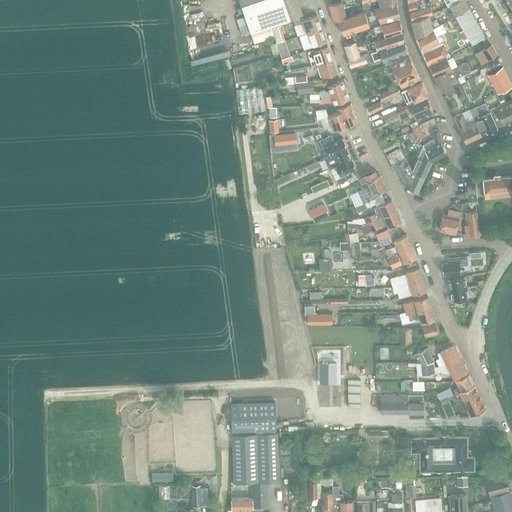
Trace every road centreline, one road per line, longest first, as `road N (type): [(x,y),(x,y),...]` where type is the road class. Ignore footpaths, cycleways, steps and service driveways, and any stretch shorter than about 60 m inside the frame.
road 1 (residential): [(405,210),(321,0)]
road 2 (residential): [(456,152),(401,0)]
